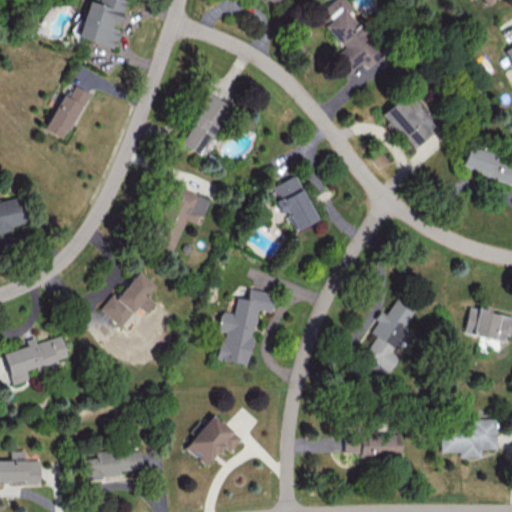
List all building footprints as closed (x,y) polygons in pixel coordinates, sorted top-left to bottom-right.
[(84,0),(74,37),(113,48),(119,26),(115,25),(121,5),(101,0),(84,0)] [(347,73),(362,60),(367,66),(381,54),(346,14),(352,9),(344,0),(334,0),(315,17),(342,48),(333,56),(347,73)] [(511,43),(503,48),(511,63),(511,43)] [(60,93),(41,128),(61,138),(85,92),(72,85),(65,97),(60,93)] [(180,144),(204,155),(227,103),(202,92),(180,144)] [(380,113),(412,147),(434,127),(426,119),(422,123),(397,97),(380,113)] [(511,183),(511,159),(466,145),(459,167),(511,183)] [(315,219),(294,174),(271,185),(277,198),(274,200),(280,212),(285,210),(294,229),(315,219)] [(208,198),(174,184),(150,242),(171,250),(183,219),(198,225),(208,198)] [(0,200),(0,232),(10,230),(11,226),(23,224),(17,197),(0,200)] [(118,326),(136,305),(145,312),(153,302),(145,294),(153,285),(134,269),(99,310),(118,326)] [(246,364),(255,309),(269,311),(272,292),(246,288),(245,298),(234,296),(231,312),(219,310),(215,330),(220,331),(215,359),(246,364)] [(414,310),(394,298),(384,313),(378,309),(372,319),(376,321),(369,332),(374,335),(362,354),(389,371),(398,355),(389,350),(414,310)] [(462,333),(507,341),(511,315),(467,307),(462,333)] [(1,352),(9,383),(27,378),(24,368),(66,357),(59,334),(29,343),(30,344),(1,352)] [(182,446),(203,465),(220,446),(227,451),(238,438),(211,413),(182,446)] [(495,448),(494,417),(467,418),(468,424),(437,425),(438,452),(457,451),(457,457),(479,456),(479,448),(495,448)] [(343,452),(357,452),(358,456),(398,455),(397,433),(342,434),(343,452)] [(140,468),(138,447),(94,452),(95,457),(80,458),(82,479),(119,475),(119,470),(140,468)] [(38,459),(22,459),(22,449),(8,450),(8,459),(0,458),(0,481),(39,480),(38,459)]
